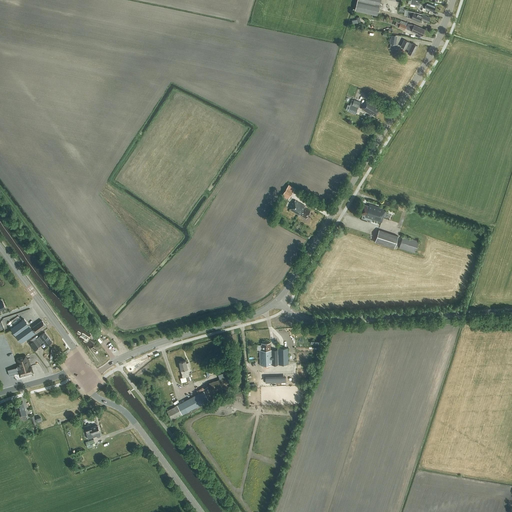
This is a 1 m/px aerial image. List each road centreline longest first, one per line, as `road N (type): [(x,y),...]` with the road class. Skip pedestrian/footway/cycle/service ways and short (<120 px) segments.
road 1 (secondary): [(277,299),(423,67),(452,0)]
road 2 (tertiary): [(511,311),(305,320),(277,299)]
road 3 (secondary): [(83,372),(244,318),(277,299)]
road 4 (secondary): [(201,511),(135,422),(93,393),(83,372)]
road 5 (tertiary): [(83,372),(0,247)]
